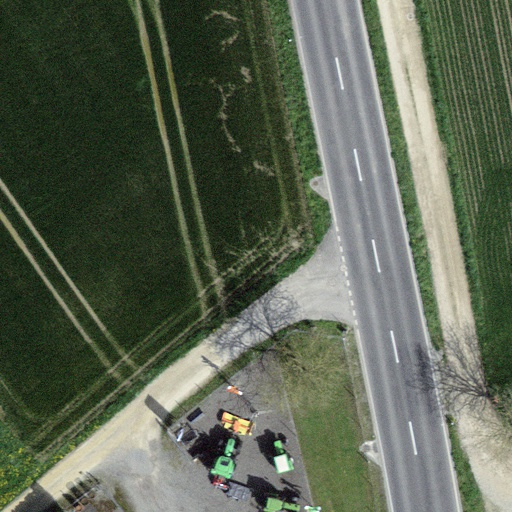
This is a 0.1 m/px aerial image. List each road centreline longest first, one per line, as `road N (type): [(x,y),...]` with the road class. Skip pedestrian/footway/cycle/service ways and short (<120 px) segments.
road 1 (secondary): [(330,0),(434,511)]
road 2 (track): [(497,511),(396,0)]
road 3 (track): [(25,511),(280,296),(384,252)]
